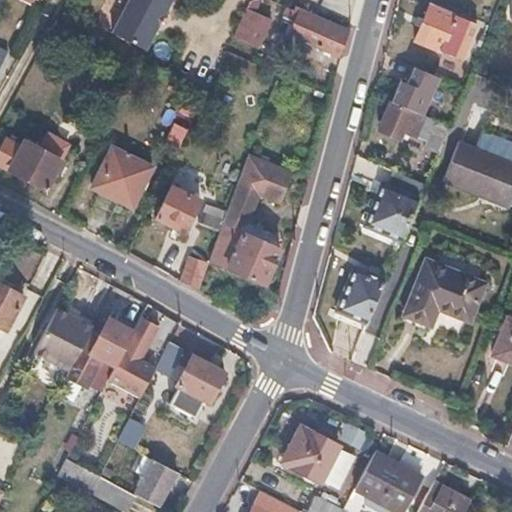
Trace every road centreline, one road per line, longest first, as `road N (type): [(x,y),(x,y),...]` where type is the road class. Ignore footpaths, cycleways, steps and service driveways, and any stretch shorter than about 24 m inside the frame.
road 1 (residential): [(377,0),(277,358)]
road 2 (residential): [(277,358),(0,203)]
road 3 (residential): [(511,472),(277,358)]
road 4 (residential): [(201,511),(277,358)]
